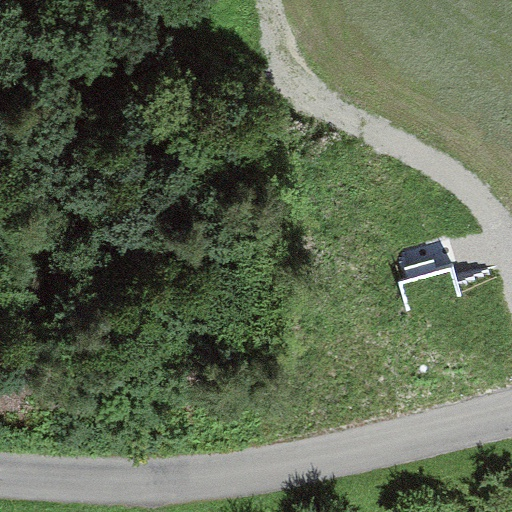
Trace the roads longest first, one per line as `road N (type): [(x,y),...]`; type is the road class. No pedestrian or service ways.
road 1 (unclassified): [(0,482),(87,493),(249,480),(511,417)]
road 2 (track): [(511,242),(457,179),(293,100),(273,0)]
